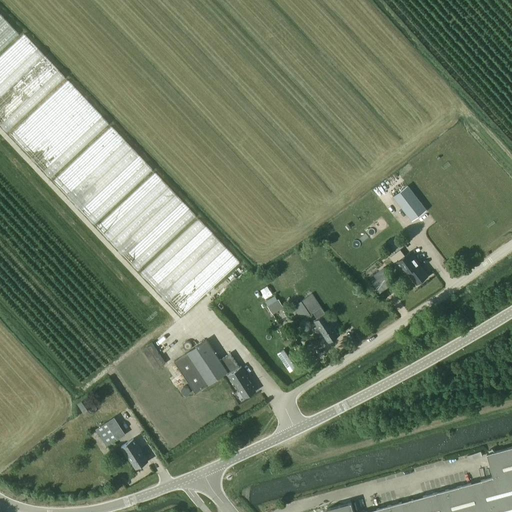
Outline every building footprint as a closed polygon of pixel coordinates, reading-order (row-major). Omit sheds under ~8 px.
[(182,317),(241,260),(22,33),(15,39),(0,23),(0,121),(9,131),(44,97),(51,104),(14,139),(97,225),(98,224),(142,269),(139,272),(182,317)] [(408,186),(394,197),(412,221),(426,210),(408,186)] [(409,272),(417,284),(428,276),(410,253),(395,263),(405,276),(409,272)] [(377,280),(373,284),(380,293),(394,282),(383,268),(374,275),(377,280)] [(312,294),(293,307),(302,320),(313,312),(321,308),(312,294)] [(279,300),(268,307),(273,315),(284,307),(279,300)] [(321,308),(313,312),(317,319),(314,321),(329,343),(339,336),(334,329),(335,329),(335,328),(337,327),(334,321),(331,323),(325,314),(321,307),(321,308)] [(207,340),(175,361),(196,393),(228,373),(229,375),(235,385),(236,384),(245,398),(256,391),(247,377),(248,377),(242,367),(240,368),(230,354),(221,360),(207,340)] [(117,440),(113,433),(120,428),(114,419),(106,424),(106,423),(96,430),(107,447),(117,440)] [(133,439),(122,447),(137,470),(148,462),(133,439)] [(494,477),(432,494),(367,511),(354,511),(352,502),(328,509),(328,511),(511,511),(511,447),(487,454),(494,477)]
